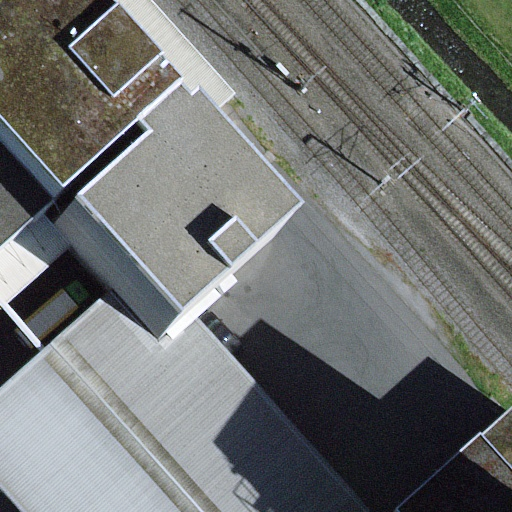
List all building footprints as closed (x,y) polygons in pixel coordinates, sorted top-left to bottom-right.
[(0,0),(0,253),(99,165),(143,126),(35,0),(0,0)] [(97,305),(143,359),(186,324),(272,255),(160,135),(155,140),(143,126),(99,165),(109,180),(43,244),(57,263),(97,305)] [(0,316),(57,263),(43,244),(109,180),(99,165),(0,253),(0,316)] [(507,511),(460,460),(395,511),(358,511),(186,324),(143,359),(97,305),(0,391),(0,498),(12,511),(507,511)] [(511,511),(511,424),(503,414),(460,460),(507,511),(511,511)]
